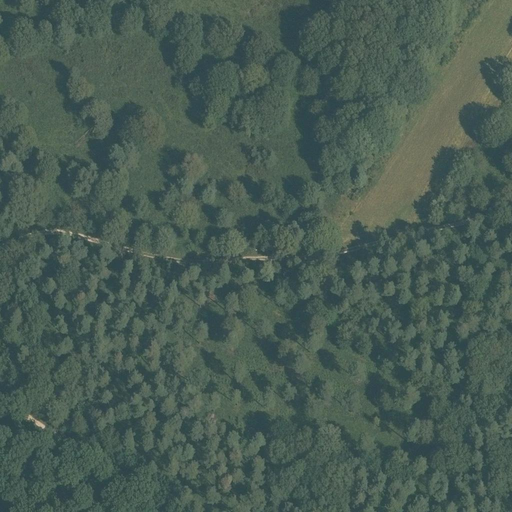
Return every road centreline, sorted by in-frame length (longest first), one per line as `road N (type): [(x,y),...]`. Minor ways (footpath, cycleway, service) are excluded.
road 1 (track): [(0,253),(51,232),(173,260),(313,258),(511,214)]
road 2 (track): [(0,388),(156,511)]
road 3 (track): [(511,74),(419,233)]
